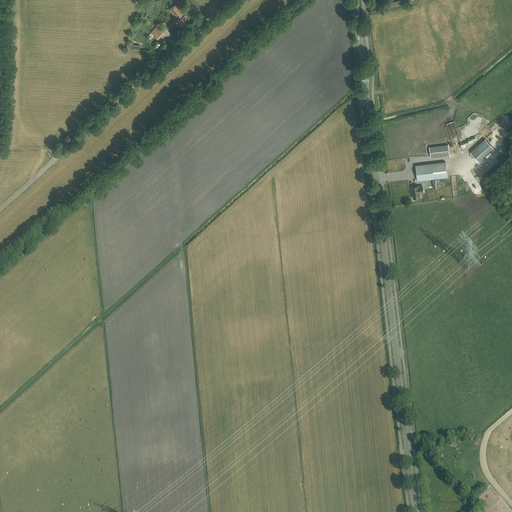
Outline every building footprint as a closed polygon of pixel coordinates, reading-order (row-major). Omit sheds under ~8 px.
[(189,19),(185,14),(185,15),(176,4),(169,10),(178,20),(177,21),(181,26),(189,19)] [(157,26),(151,32),(157,39),(164,32),(157,26)] [(485,139),(470,152),(478,161),(493,148),(485,139)] [(431,157),(449,155),(448,145),(430,147),(431,157)] [(446,162),(416,165),(417,180),(447,177),(446,162)] [(418,186),(411,187),(411,192),(412,192),(413,198),(420,197),(419,193),(423,192),(422,186),(418,186)]
